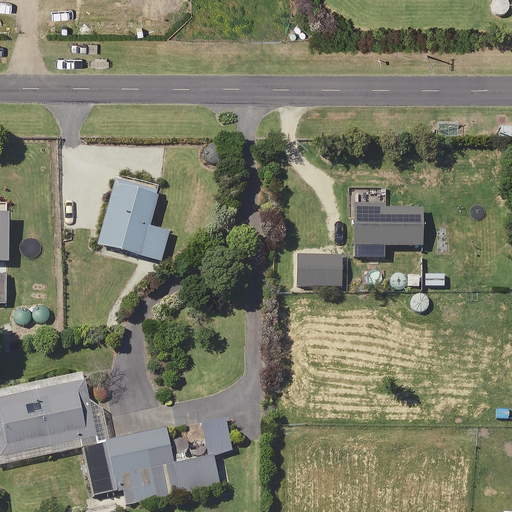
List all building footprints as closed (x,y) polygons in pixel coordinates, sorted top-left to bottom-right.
[(421,211),(356,208),(354,247),(420,249),(421,211)] [(340,291),(341,258),(297,256),(296,288),(340,291)] [(94,441),(83,379),(0,392),(0,463),(51,455),(49,448),(94,441)] [(226,422),(203,426),(207,450),(230,446),(226,422)] [(167,466),(160,434),(82,450),(92,497),(131,490),(134,504),(228,485),(222,455),(167,466)]
